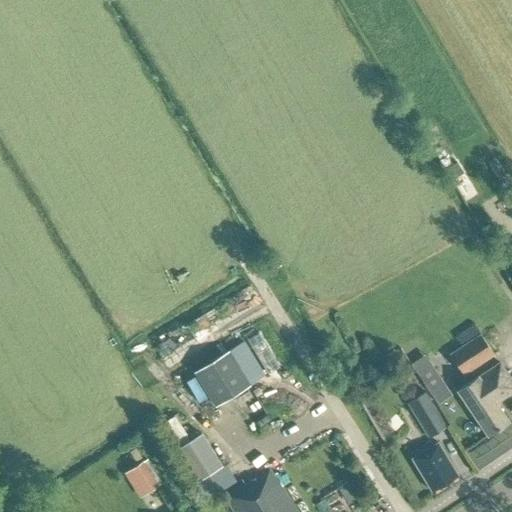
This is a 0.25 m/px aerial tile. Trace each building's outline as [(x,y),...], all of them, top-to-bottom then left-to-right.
[(455,161),(446,167),(453,179),(463,173),(455,161)] [(500,170),(493,174),(501,186),(507,182),(500,170)] [(250,294),(241,304),(250,313),(260,303),(250,294)] [(463,374),(493,353),(479,333),(449,352),(463,374)] [(194,371),(214,404),(249,383),(229,350),(194,371)] [(507,420),(495,402),(511,390),(511,380),(499,361),(457,390),(487,434),(507,420)] [(450,395),(441,382),(428,391),(437,404),(450,395)] [(428,437),(446,425),(425,389),(407,401),(428,437)] [(194,402),(182,411),(196,429),(208,419),(194,402)] [(431,489),(456,474),(437,442),(411,457),(431,489)] [(276,463),(276,452),(246,452),(245,463),(276,463)] [(158,485),(142,460),(123,472),(139,497),(158,485)] [(295,511),(269,468),(224,495),(234,511),(295,511)]
